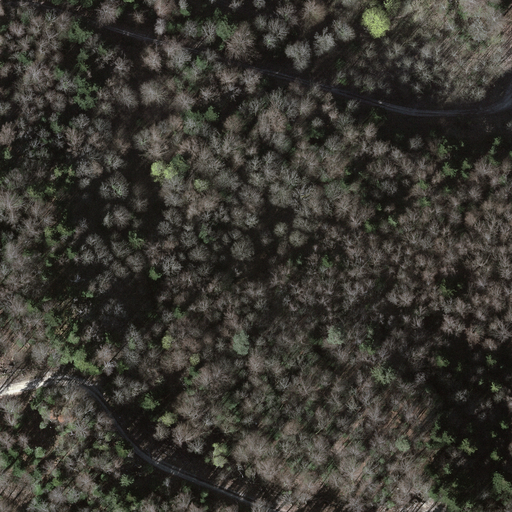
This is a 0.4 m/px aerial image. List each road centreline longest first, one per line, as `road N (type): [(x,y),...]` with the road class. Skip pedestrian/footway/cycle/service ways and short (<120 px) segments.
road 1 (track): [(511,93),(484,111),(391,107),(9,0)]
road 2 (track): [(0,390),(51,380),(91,386),(146,455),(278,511)]
